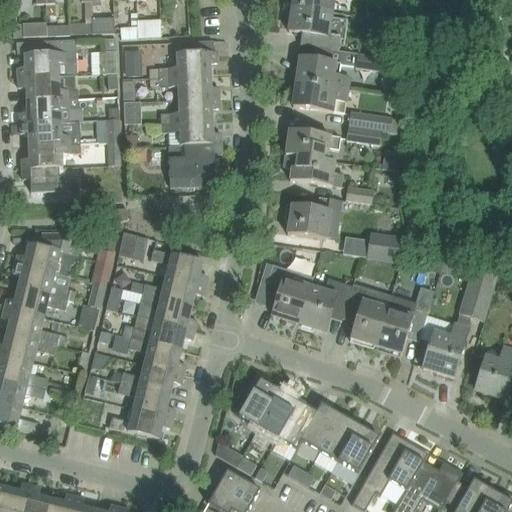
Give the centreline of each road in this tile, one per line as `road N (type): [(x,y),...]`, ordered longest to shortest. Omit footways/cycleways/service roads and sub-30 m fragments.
road 1 (residential): [(221,342),(241,248),(241,0)]
road 2 (residential): [(511,461),(368,385),(221,342)]
road 3 (residential): [(179,487),(161,491),(0,452)]
road 4 (residential): [(179,487),(189,478),(221,342)]
